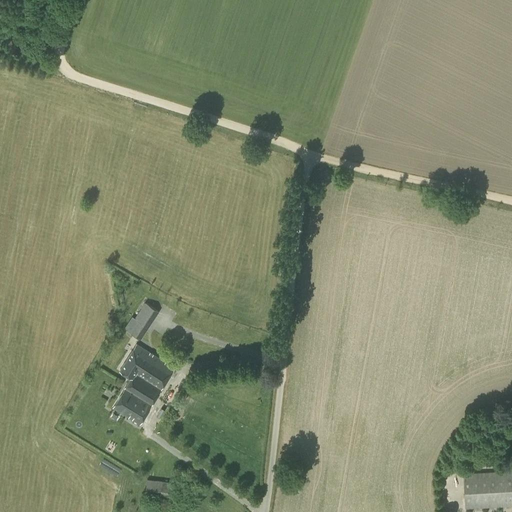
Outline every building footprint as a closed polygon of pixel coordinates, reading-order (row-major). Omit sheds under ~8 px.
[(140,338),(148,326),(139,320),(131,332),(140,338)] [(139,387),(158,356),(137,344),(121,370),(132,377),(130,381),(139,387)] [(139,387),(156,397),(175,367),(158,356),(139,387)] [(156,397),(139,387),(130,381),(114,407),(140,423),(156,397)] [(467,509),(511,506),(511,472),(465,474),(467,509)] [(169,499),(171,483),(147,479),(145,495),(169,499)]
